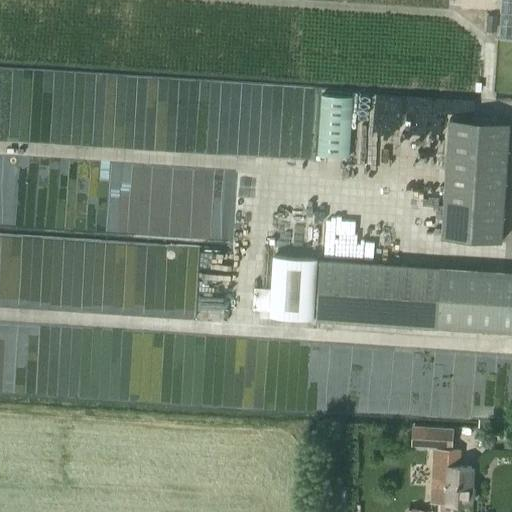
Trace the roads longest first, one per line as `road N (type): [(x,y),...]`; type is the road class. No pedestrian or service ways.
road 1 (track): [(221,0),(449,15),(488,43),(484,97)]
road 2 (track): [(0,147),(263,165)]
road 3 (track): [(237,325),(0,314)]
